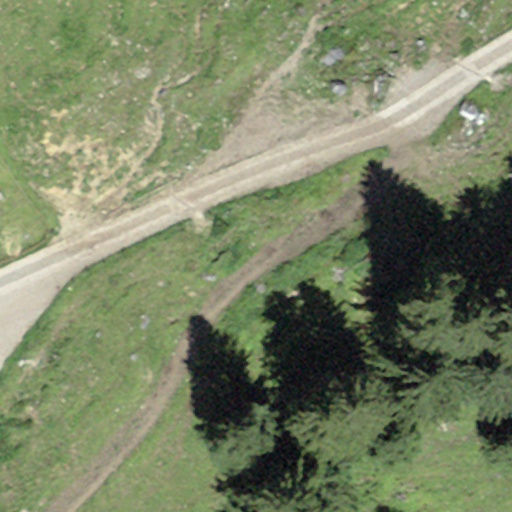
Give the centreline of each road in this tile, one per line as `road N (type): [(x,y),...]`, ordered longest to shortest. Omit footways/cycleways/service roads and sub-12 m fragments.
road 1 (track): [(511,51),(421,112),(0,296)]
road 2 (track): [(421,112),(394,163),(237,285),(154,412),(72,511)]
